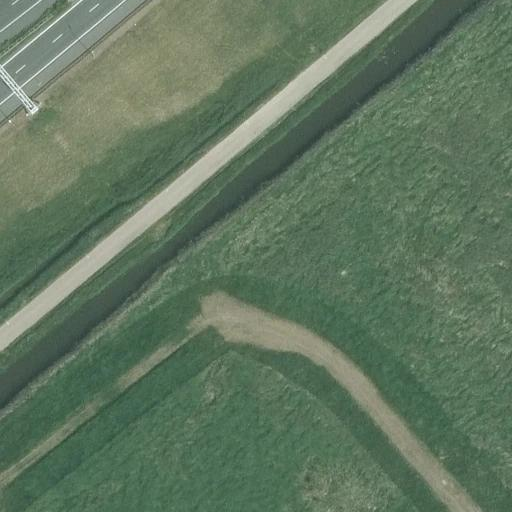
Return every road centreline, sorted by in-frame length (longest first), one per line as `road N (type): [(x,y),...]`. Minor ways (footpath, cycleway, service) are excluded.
road 1 (unclassified): [(402,0),(0,340)]
road 2 (motorway): [(0,86),(104,0)]
